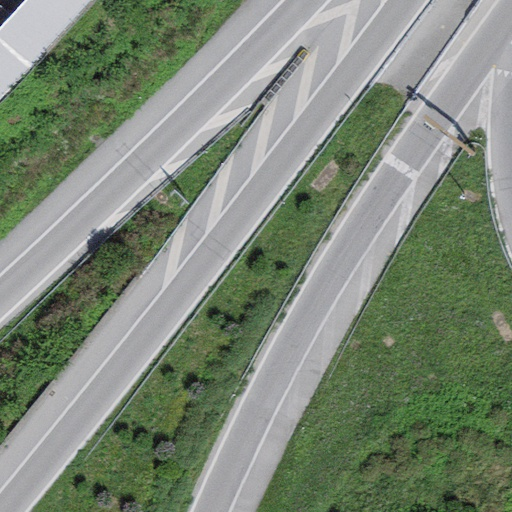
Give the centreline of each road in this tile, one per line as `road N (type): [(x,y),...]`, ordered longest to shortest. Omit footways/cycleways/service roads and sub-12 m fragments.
road 1 (trunk): [(404,0),(0,506)]
road 2 (trunk): [(210,511),(264,385),(341,250),(511,11)]
road 3 (trunk): [(309,0),(0,294)]
